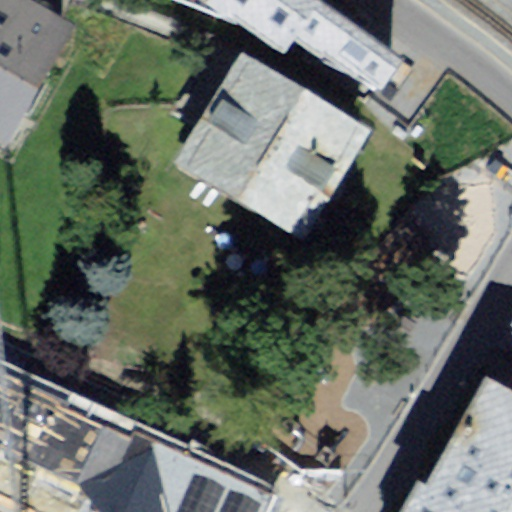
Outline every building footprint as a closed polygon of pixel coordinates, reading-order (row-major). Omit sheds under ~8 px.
[(1,0),(0,0),(0,127),(3,129),(57,29),(1,0)] [(370,0),(237,0),(364,76),(401,18),(370,0)] [(374,97),(234,12),(176,108),(316,193),(374,97)] [(391,511),(511,511),(511,377),(475,358),(391,511)] [(247,511),(261,483),(0,364),(0,459),(116,511),(247,511)]
